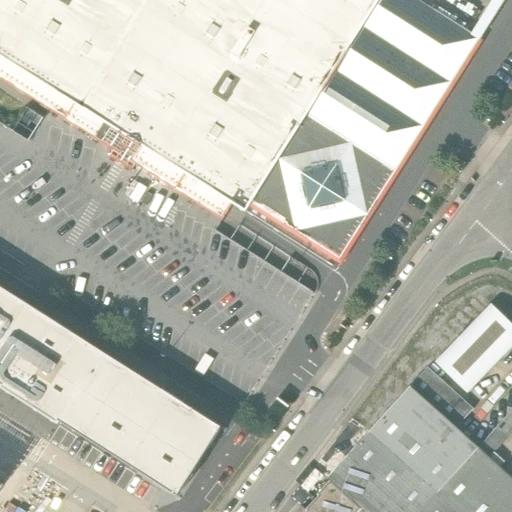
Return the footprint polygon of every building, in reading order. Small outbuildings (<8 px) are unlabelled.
[(342,266),(508,0),(0,0),(0,79),(49,112),(124,159),(212,215),(222,221),(232,205),(246,214),(251,208),(342,266)] [(30,142),(0,122),(0,247),(47,278),(131,331),(149,342),(245,403),(264,374),(296,323),(316,293),(216,230),(222,221),(212,215),(124,159),(49,112),(48,114),(43,122),(33,137),(30,142)] [(177,497),(221,428),(0,286),(0,383),(2,385),(0,387),(59,425),(61,422),(177,497)] [(511,324),(491,305),(432,370),(466,400),(493,371),(511,350),(511,324)] [(466,400),(432,370),(413,391),(458,431),(477,410),(466,400)] [(332,480),(335,483),(366,511),(367,511),(424,511),(480,451),(458,431),(413,391),(332,480)] [(511,415),(480,451),(490,460),(511,435),(511,415)] [(511,511),(511,480),(490,460),(480,451),(424,511),(511,511)] [(364,511),(366,511),(335,483),(320,500),(322,502),(312,511),(364,511)]
